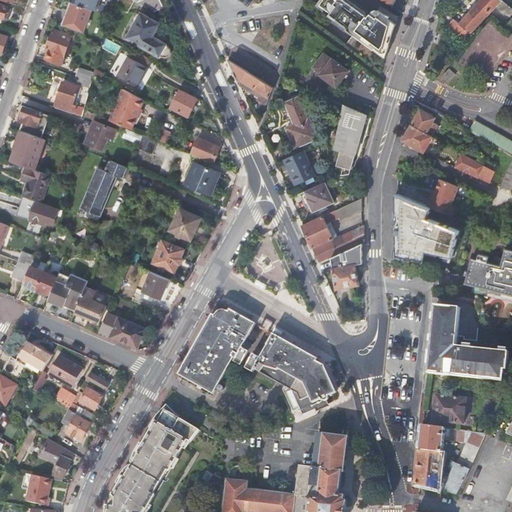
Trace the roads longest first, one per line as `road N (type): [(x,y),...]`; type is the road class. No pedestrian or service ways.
road 1 (tertiary): [(182,0),(269,196)]
road 2 (residential): [(352,359),(370,351),(377,328),(375,175)]
road 3 (tertiary): [(352,359),(322,315),(269,196)]
road 4 (residential): [(7,309),(156,375)]
road 5 (unclassified): [(211,280),(352,359)]
road 6 (tertiary): [(156,375),(81,511)]
road 7 (residential): [(511,201),(388,146)]
road 8 (unclassified): [(0,121),(45,0)]
